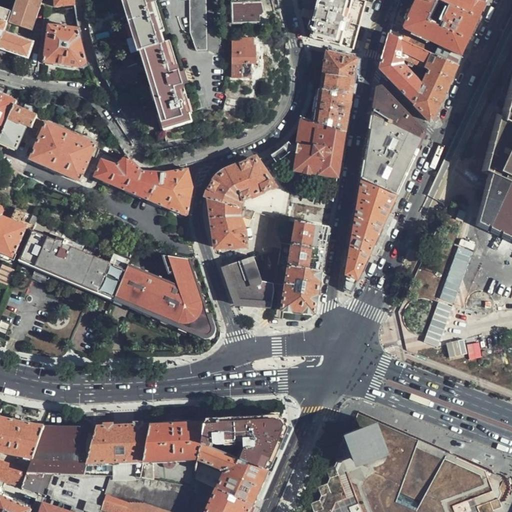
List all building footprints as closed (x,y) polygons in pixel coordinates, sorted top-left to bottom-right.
[(6,33),(30,40),(33,30),(32,29),(35,21),(36,20),(37,18),(36,17),(39,9),(40,9),(40,7),(39,7),(41,0),(16,0),(16,2),(17,3),(15,10),(14,11),(13,13),(6,33)] [(163,43),(149,0),(126,0),(142,50),(144,49),(168,129),(191,121),(189,114),(187,114),(178,86),(181,84),(177,70),(174,71),(164,43),(163,43)] [(206,50),(205,0),(190,0),(191,34),(197,51),(206,50)] [(264,12),(261,0),(238,0),(238,4),(232,4),(232,25),(262,24),(262,13),(264,12)] [(306,38),(352,49),(365,1),(360,0),(296,0),(299,10),(306,38)] [(434,43),(440,46),(436,56),(458,65),(478,20),(485,4),(476,0),(399,0),(390,35),(401,40),(427,52),(430,44),(433,45),(434,43)] [(0,50),(29,60),(34,42),(30,40),(6,33),(13,13),(0,8),(0,50)] [(80,34),(77,25),(49,26),(45,64),(81,69),(87,64),(80,34)] [(380,70),(414,103),(422,85),(403,64),(404,59),(401,57),(401,40),(390,35),(388,44),(380,70)] [(259,64),(259,53),(253,52),(253,40),(240,40),(239,43),(232,43),(232,56),(233,78),(251,78),(251,64),(259,64)] [(445,93),(458,65),(436,56),(427,52),(401,40),(401,57),(404,59),(429,69),(422,85),(414,103),(431,122),(445,93)] [(327,53),(321,90),(351,94),(357,60),(327,53)] [(373,110),(362,180),(397,195),(415,157),(426,134),(382,89),(376,89),(373,110)] [(321,90),(316,121),(316,123),(344,132),(351,94),(321,90)] [(0,135),(1,136),(13,107),(15,107),(17,102),(0,94),(0,135)] [(241,101),(226,97),(222,111),(237,116),(241,101)] [(13,107),(1,136),(0,137),(0,142),(17,150),(27,126),(32,127),(33,125),(39,128),(42,121),(37,116),(15,107),(13,107)] [(303,117),(301,120),(299,138),(297,145),(299,146),(298,153),(295,171),(337,177),(344,132),(316,123),(316,121),(303,117)] [(155,122),(143,121),(142,130),(141,135),(154,136),(155,122)] [(95,144),(45,123),(29,160),(30,160),(80,181),(95,144)] [(289,151),(298,153),(299,146),(297,145),(290,144),(289,142),(271,155),(276,162),(289,151)] [(142,171),(127,155),(117,165),(102,160),(94,177),(187,217),(193,189),(188,169),(169,172),(147,172),(142,171)] [(275,186),(257,160),(234,169),(227,172),(223,174),(218,178),(215,182),(212,187),(210,194),(208,200),(240,207),(243,200),(244,201),(275,186)] [(397,195),(362,180),(344,289),(352,292),(371,251),(384,224),(397,195)] [(333,199),(334,193),(320,191),(320,197),(333,199)] [(240,207),(211,200),(216,249),(247,247),(246,232),(241,219),(246,218),(252,220),(254,212),(240,207)] [(0,253),(13,259),(27,229),(32,231),(37,218),(16,209),(11,222),(2,218),(2,216),(1,215),(3,211),(1,208),(0,207),(0,253)] [(129,265),(130,257),(88,240),(86,241),(78,237),(67,233),(62,230),(60,229),(59,227),(37,218),(32,231),(18,263),(114,302),(115,297),(129,265)] [(280,248),(284,220),(276,218),(275,218),(270,246),(280,248)] [(325,250),(329,227),(297,222),(293,245),(325,250)] [(322,271),(325,250),(293,245),(290,267),(322,271)] [(179,285),(129,265),(115,297),(180,323),(190,327),(188,331),(204,337),(206,338),(208,338),(209,338),(211,337),(211,336),(212,335),(213,334),(212,333),(210,323),(206,324),(204,317),(190,261),(165,255),(170,272),(174,271),(179,285)] [(231,293),(236,306),(271,307),(273,292),(272,285),(248,280),(242,261),(235,264),(224,267),(232,292),(231,293)] [(0,283),(0,286),(7,290),(16,270),(3,265),(0,271),(0,281),(1,282),(0,283)] [(284,285),(286,266),(277,265),(274,284),(284,285)] [(315,314),(322,271),(290,267),(283,310),(315,314)] [(115,297),(114,302),(178,327),(180,323),(115,297)] [(190,327),(180,323),(178,327),(188,331),(190,327)] [(19,422),(0,416),(0,452),(33,458),(44,425),(19,422)] [(287,426),(283,419),(241,421),(205,422),(202,446),(208,449),(210,445),(222,445),(222,447),(236,447),(236,443),(243,443),(243,450),(238,460),(267,472),(287,426)] [(202,446),(205,422),(179,423),(147,424),(97,427),(44,425),(33,458),(29,469),(28,473),(56,473),(65,474),(113,476),(112,480),(102,508),(112,511),(184,511),(197,479),(202,446)] [(489,511),(492,507),(501,504),(499,498),(497,493),(493,495),(490,486),(486,470),(448,453),(421,502),(411,497),(399,491),(418,439),(378,423),(389,457),(357,469),(345,436),(353,433),(350,432),(341,436),(345,445),(342,450),(333,453),(334,455),(337,463),(335,467),(328,469),(326,469),(329,479),(327,485),(318,488),(319,490),(321,497),(320,501),(313,503),(311,503),(311,505),(313,511),(489,511)] [(389,457),(378,423),(353,433),(345,436),(357,469),(389,457)] [(263,482),(267,472),(238,460),(208,449),(202,446),(197,479),(218,489),(253,506),(263,482)] [(0,481),(5,483),(16,487),(22,489),(28,473),(29,469),(0,461),(0,481)] [(22,489),(47,498),(48,494),(56,473),(28,473),(22,489)] [(101,511),(102,508),(112,480),(63,478),(65,474),(56,473),(48,494),(101,511)] [(0,511),(31,511),(37,499),(24,494),(20,503),(10,499),(16,487),(5,483),(0,494),(0,511)] [(249,511),(253,506),(218,489),(207,511),(249,511)]
